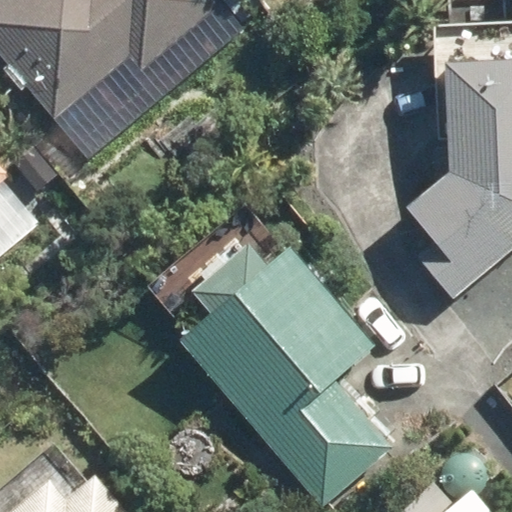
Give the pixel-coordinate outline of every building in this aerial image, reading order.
[(2,0),(0,2),(0,59),(51,121),(126,61),(138,76),(219,9),(211,0),(2,0)] [(442,146),(443,155),(431,156),(433,183),(442,183),(399,219),(428,252),(417,261),(452,303),(511,253),(511,27),(426,32),(432,147),(442,146)] [(31,152),(13,168),(38,195),(56,179),(31,152)] [(0,186),(0,260),(36,229),(0,186)] [(61,187),(47,198),(68,222),(82,211),(61,187)] [(214,235),(150,293),(175,320),(192,304),(208,321),(173,351),(318,511),(322,511),(391,452),(332,387),(371,351),(284,254),(262,275),(239,251),(233,256),(214,235)] [(41,492),(16,511),(113,511),(89,482),(55,509),(41,492)]
